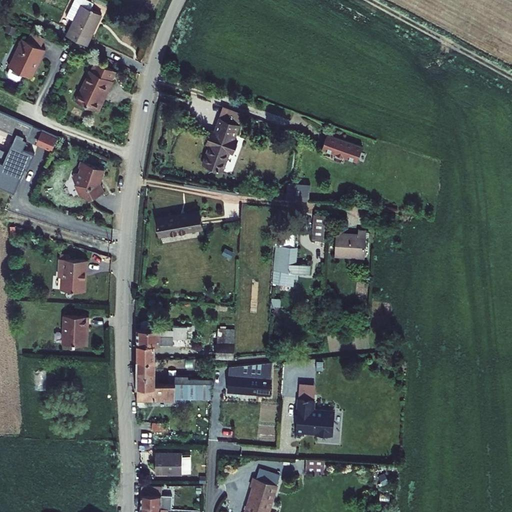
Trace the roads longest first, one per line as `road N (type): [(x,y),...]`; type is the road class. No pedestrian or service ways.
road 1 (residential): [(129,511),(122,295),(150,79)]
road 2 (unknown): [(133,177),(298,205)]
road 3 (track): [(368,0),(511,75)]
road 4 (residential): [(292,122),(150,79)]
road 5 (unknown): [(212,443),(279,448),(287,368)]
